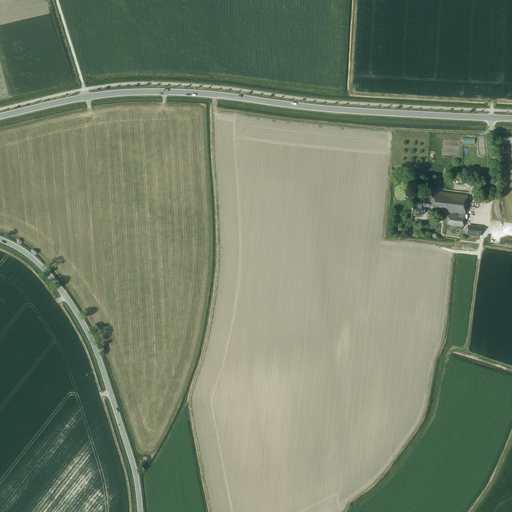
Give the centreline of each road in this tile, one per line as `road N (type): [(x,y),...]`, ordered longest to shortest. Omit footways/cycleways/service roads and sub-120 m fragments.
road 1 (secondary): [(0,116),(154,91),(511,118)]
road 2 (tertiary): [(140,511),(93,342),(53,279),(0,239)]
